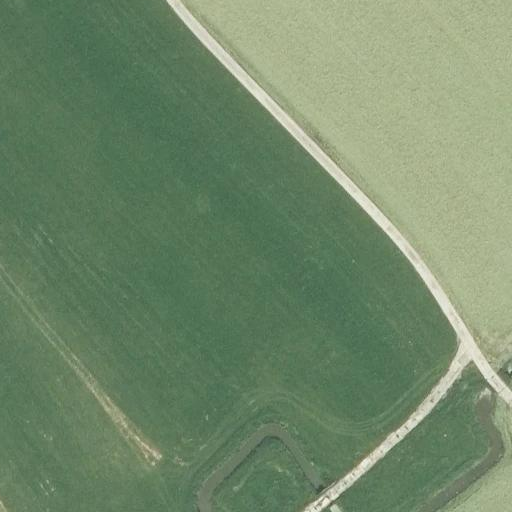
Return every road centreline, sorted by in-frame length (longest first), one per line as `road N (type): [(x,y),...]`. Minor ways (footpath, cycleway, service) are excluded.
road 1 (track): [(173,0),(409,252),(485,371),(511,399)]
road 2 (track): [(470,345),(416,421),(311,511)]
